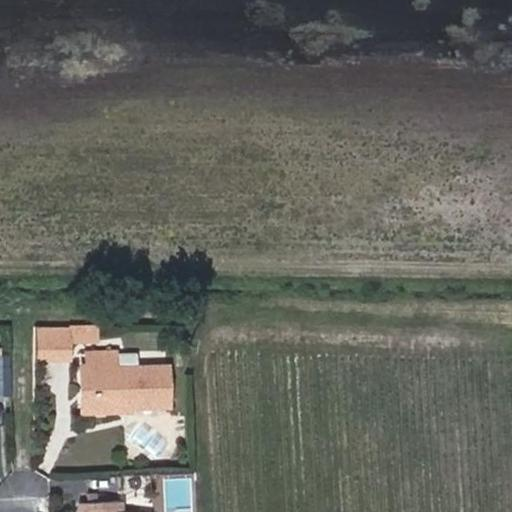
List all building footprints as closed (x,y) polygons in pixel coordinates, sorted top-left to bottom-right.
[(84,323),(33,323),(34,360),(66,359),(66,340),(97,340),(97,323),(84,323)] [(90,352),(90,370),(97,370),(97,406),(134,406),(170,406),(169,367),(120,367),(120,352),(90,352)] [(11,355),(0,355),(0,392),(13,392),(11,355)] [(97,370),(90,370),(84,370),(85,414),(134,414),(134,406),(97,406),(97,370)] [(149,475),(124,476),(124,493),(149,492),(149,475)] [(122,511),(121,500),(81,502),(81,511),(122,511)]
